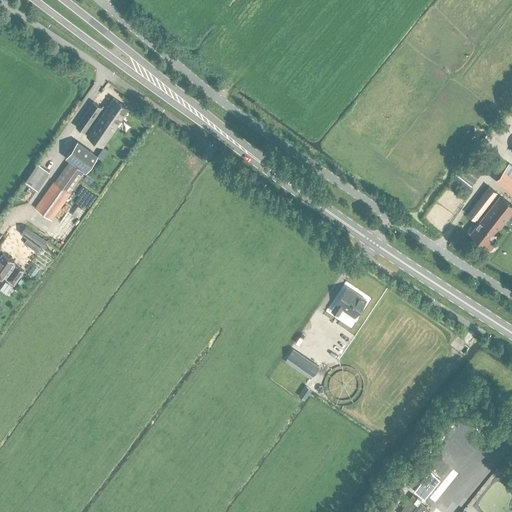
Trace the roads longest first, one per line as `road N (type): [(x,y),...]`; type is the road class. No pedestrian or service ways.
road 1 (residential): [(390,218),(253,124),(100,0)]
road 2 (secondary): [(34,0),(251,156)]
road 3 (residential): [(0,0),(213,149)]
road 4 (secondary): [(251,156),(66,0)]
road 5 (residential): [(372,242),(363,255),(511,351)]
road 6 (secondary): [(511,332),(372,242)]
road 7 (secondary): [(372,242),(251,156)]
road 8 (residential): [(511,293),(390,218)]
